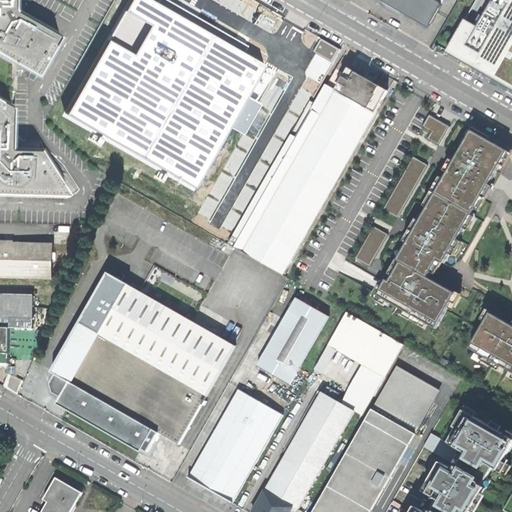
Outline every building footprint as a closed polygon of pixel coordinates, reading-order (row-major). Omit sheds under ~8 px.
[(0,0),(0,53),(37,75),(60,35),(25,15),(22,14),(21,13),(15,2),(14,0),(0,0)] [(159,2),(154,0),(133,0),(68,114),(197,188),(231,127),(242,134),(244,135),(262,104),(260,103),(250,97),(269,65),(246,52),(159,2)] [(167,0),(160,0),(159,2),(246,52),(249,47),(167,0)] [(403,13),(426,26),(439,3),(438,2),(439,0),(378,0),(389,6),(402,14),(403,13)] [(511,0),(474,0),(446,50),(511,87),(511,0)] [(364,77),(348,69),(325,110),(308,100),(228,244),(282,275),(388,90),(364,77)] [(0,192),(69,194),(39,148),(19,148),(11,139),(12,106),(0,99),(0,192)] [(428,133),(424,140),(440,150),(454,126),(428,111),(419,128),(428,133)] [(408,237),(394,262),(398,263),(389,278),(386,276),(374,297),(437,333),(460,293),(433,278),(432,277),(439,264),(445,267),(511,151),(471,128),(452,161),(408,237)] [(413,154),(380,210),(399,221),(431,164),(413,154)] [(373,223),(352,259),(371,270),(392,234),(373,223)] [(0,276),(52,278),(53,244),(0,242),(0,276)] [(179,444),(236,345),(123,280),(125,275),(115,269),(112,274),(109,272),(52,372),(57,375),(55,379),(58,381),(62,393),(59,397),(61,398),(58,404),(101,429),(141,452),(143,449),(148,452),(159,432),(179,444)] [(33,327),(34,295),(0,294),(0,349),(8,350),(9,327),(33,327)] [(256,365),(290,384),(329,316),(296,297),(256,365)] [(511,322),(490,310),(467,350),(511,375),(511,322)] [(298,508),(304,511),(307,511),(404,344),(347,311),(332,338),(379,365),(354,410),(322,392),(253,511),(290,511),(293,507),(297,509),(298,508)] [(368,511),(439,389),(399,366),(315,511),(368,511)] [(210,490),(233,502),(283,415),(239,390),(189,477),(190,478),(188,481),(196,486),(198,483),(210,490)] [(475,511),(486,495),(485,494),(486,491),(487,492),(494,480),(490,477),(494,471),(507,478),(511,470),(511,463),(511,460),(511,459),(509,458),(511,452),(511,435),(462,407),(450,427),(453,429),(447,439),(431,430),(420,448),(439,459),(429,477),(433,480),(432,482),(431,481),(424,494),(434,500),(428,511),(414,503),(408,511),(475,511)] [(71,511),(82,492),(56,478),(44,500),(47,502),(41,511),(71,511)]
